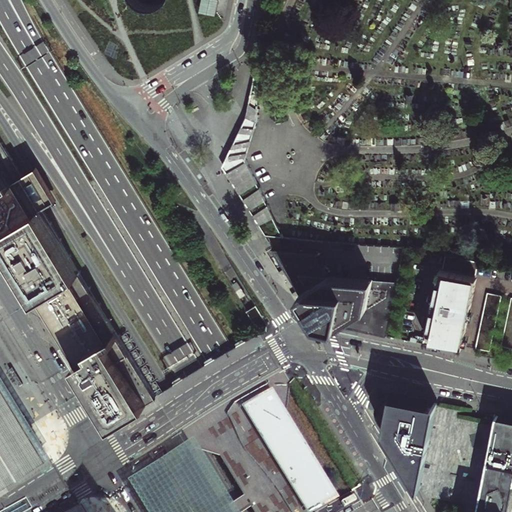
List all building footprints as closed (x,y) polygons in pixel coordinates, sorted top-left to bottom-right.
[(219,0),(203,0),(202,8),(201,13),(217,16),(218,7),(219,0)] [(247,111),(246,116),(257,121),(259,86),(261,48),(247,111)] [(222,166),(246,159),(257,121),(246,116),(222,166)] [(112,423),(157,396),(124,341),(117,330),(81,271),(41,207),(22,175),(0,138),(0,238),(22,275),(37,298),(76,363),(78,366),(112,423)] [(246,159),(222,166),(265,235),(283,237),(270,209),(249,166),(248,161),(246,159)] [(315,251),(273,247),(298,288),(302,295),(318,321),(341,326),(362,330),(386,335),(397,281),(376,279),(331,277),(315,251)] [(444,269),(429,337),(450,342),(462,344),(476,275),(444,269)] [(502,295),(488,292),(477,347),(491,350),(502,295)] [(511,347),(511,340),(504,339),(502,346),(511,347)] [(511,354),(511,347),(502,346),(501,353),(511,354)] [(0,511),(82,511),(79,507),(76,502),(74,498),(61,477),(56,469),(52,463),(50,459),(47,453),(46,453),(44,448),(38,439),(37,438),(35,434),(31,427),(28,422),(15,401),(12,397),(7,389),(6,387),(4,384),(0,377),(0,511)] [(410,471),(420,487),(436,404),(437,400),(392,391),(389,391),(385,393),(382,394),(380,396),(379,398),(377,400),(376,402),(375,405),(375,408),(375,411),(376,415),(382,424),(410,471)] [(285,416),(271,394),(244,410),(305,511),(316,511),(336,500),(285,416)] [(487,462),(495,421),(471,416),(471,414),(471,411),(436,404),(420,487),(431,505),(432,499),(463,505),(461,511),(473,511),(474,508),(478,508),(478,506),(483,483),(485,472),(481,471),(482,465),(483,462),(487,462)] [(511,415),(497,413),(495,421),(487,462),(485,472),(483,483),(478,506),(478,508),(476,511),(508,511),(511,496),(511,415)] [(124,484),(141,511),(229,511),(189,444),(124,484)]
